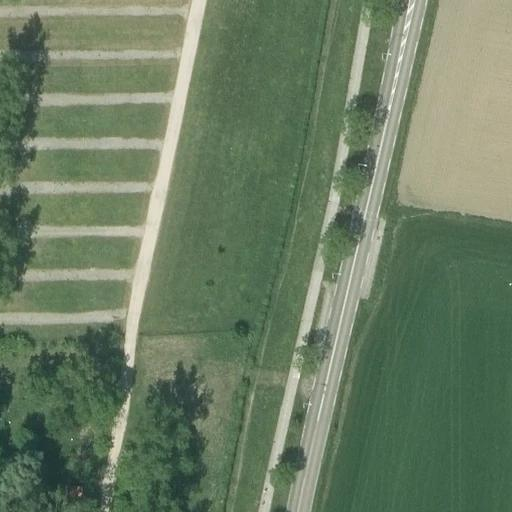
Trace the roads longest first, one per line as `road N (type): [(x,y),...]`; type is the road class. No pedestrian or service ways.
road 1 (secondary): [(298,511),(382,137)]
road 2 (track): [(0,317),(132,316),(105,511)]
road 3 (track): [(132,316),(199,0)]
road 4 (secondary): [(382,137),(421,0)]
road 5 (secondary): [(401,0),(382,137)]
